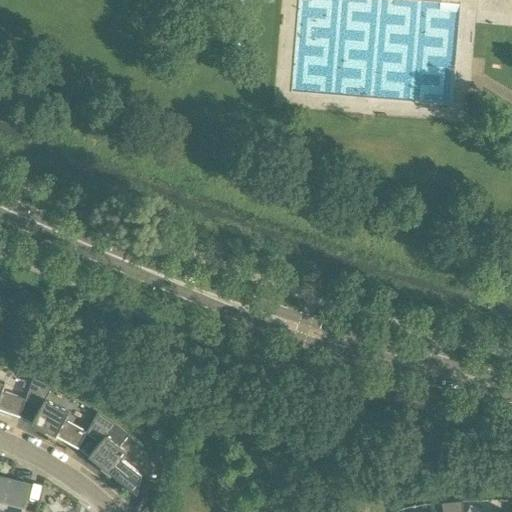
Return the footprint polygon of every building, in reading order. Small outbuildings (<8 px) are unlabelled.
[(77,449),(86,433),(87,432),(86,432),(64,420),(68,412),(45,399),(52,386),(33,377),(26,399),(25,401),(40,407),(31,423),(77,449)] [(0,410),(20,417),(25,401),(26,399),(2,391),(4,383),(0,381),(0,410)] [(87,432),(86,433),(100,442),(88,457),(136,495),(141,474),(121,458),(126,452),(105,435),(115,423),(97,411),(86,432),(87,432)] [(0,511),(9,479),(0,477),(0,511)] [(30,485),(9,479),(0,511),(32,511),(23,510),(30,485)] [(462,511),(462,501),(441,503),(442,511),(462,511)]
